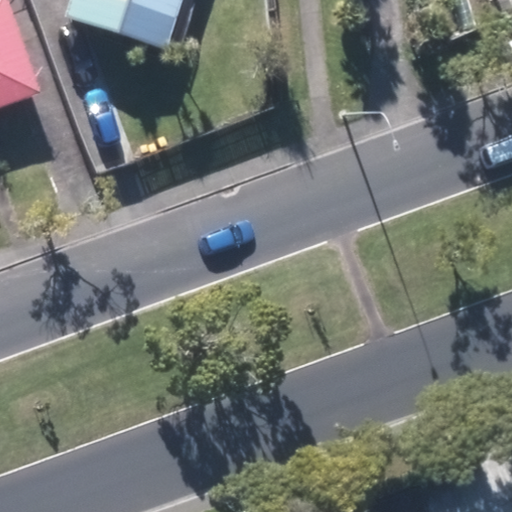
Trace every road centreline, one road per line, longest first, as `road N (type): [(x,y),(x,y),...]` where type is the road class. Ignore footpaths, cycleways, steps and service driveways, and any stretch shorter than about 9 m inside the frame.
road 1 (secondary): [(0,321),(511,128)]
road 2 (secondary): [(511,317),(0,504)]
